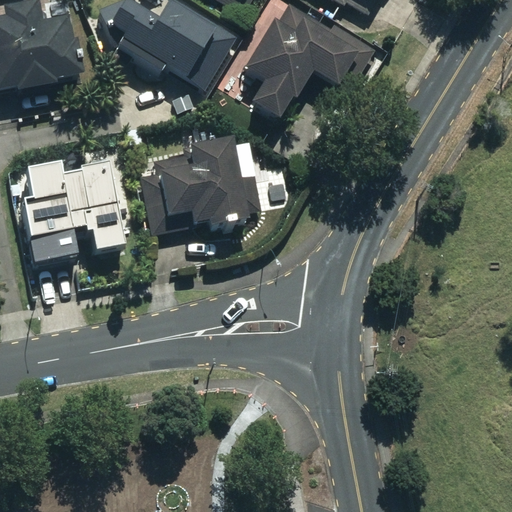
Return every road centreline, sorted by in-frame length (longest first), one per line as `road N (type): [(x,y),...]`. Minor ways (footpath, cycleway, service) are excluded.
road 1 (secondary): [(345,272),(506,0)]
road 2 (tertiary): [(165,340),(345,272)]
road 3 (tertiary): [(339,355),(165,340)]
road 4 (tertiary): [(0,371),(165,340)]
road 5 (secondary): [(362,511),(339,355)]
